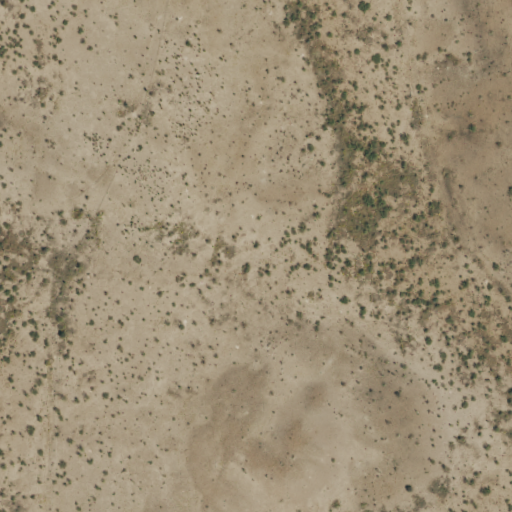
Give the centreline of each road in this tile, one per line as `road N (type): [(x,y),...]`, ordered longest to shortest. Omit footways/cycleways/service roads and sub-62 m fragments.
road 1 (track): [(194,0),(193,74),(174,153),(90,331),(56,511)]
road 2 (track): [(413,0),(435,105),(487,256),(511,279)]
